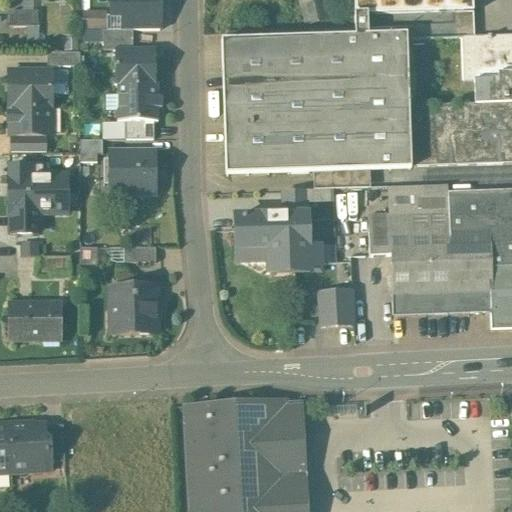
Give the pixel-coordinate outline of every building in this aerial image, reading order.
[(110,0),(111,18),(123,18),(151,18),(159,18),(159,0),(110,0)] [(511,37),(457,40),(456,15),(473,15),(472,0),(353,0),(355,32),(251,35),(251,47),(224,47),(227,133),(225,133),(226,156),(228,156),(228,176),(511,166),(511,37)] [(103,15),(83,15),(83,29),(103,29),(103,15)] [(151,18),(123,18),(123,32),(132,32),(151,32),(151,18)] [(123,32),(102,32),(102,47),(114,47),(115,86),(117,86),(155,86),(155,85),(154,51),(132,51),(132,32),(123,32)] [(80,55),(47,55),(47,69),(80,69),(80,55)] [(52,74),(7,74),(7,111),(10,111),(52,111),(52,74)] [(155,86),(117,86),(117,124),(125,124),(153,124),(157,124),(157,110),(161,110),(161,99),(157,99),(157,85),(155,85),(155,86)] [(52,111),(10,111),(10,116),(7,116),(7,125),(10,125),(10,137),(52,137),(52,111)] [(153,124),(125,124),(125,142),(153,142),(153,124)] [(102,142),(80,143),(80,157),(86,157),(103,157),(102,142)] [(155,154),(109,155),(109,197),(155,197),(155,154)] [(56,178),(8,178),(8,210),(25,210),(25,216),(39,216),(56,216),(56,178)] [(306,193),(283,194),(283,218),(307,218),(306,193)] [(511,197),(449,200),(449,215),(490,214),(492,274),(511,272),(511,197)] [(25,216),(25,210),(8,210),(8,216),(10,216),(10,236),(39,236),(39,216),(25,216)] [(449,215),(390,217),(368,218),(369,259),(391,258),(392,277),(391,277),(392,298),(393,319),(487,315),(487,317),(489,317),(489,315),(492,315),(492,274),(490,214),(449,215)] [(283,218),(235,220),(237,264),(269,263),(269,276),(309,275),(309,271),(321,270),(320,249),(308,250),(307,218),(283,218)] [(156,250),(123,250),(123,263),(156,263),(156,250)] [(70,259),(39,259),(39,274),(70,274),(70,259)] [(511,272),(492,274),(492,315),(493,330),(511,328),(511,272)] [(156,290),(110,290),(110,335),(156,335),(156,290)] [(350,295),(319,297),(321,330),(352,327),(350,295)] [(59,309),(8,308),(8,343),(41,344),(41,337),(59,337),(59,309)] [(285,415),(216,419),(216,410),(216,407),(213,408),(213,409),(187,410),(187,409),(184,409),(184,412),(185,412),(186,436),(185,436),(185,439),(186,439),(188,462),(186,462),(187,465),(188,465),(189,489),(188,489),(188,492),(189,492),(190,511),(305,511),(305,502),(306,502),(306,499),(305,499),(305,485),(305,482),(304,483),(302,448),(303,448),(303,445),(302,445),(302,434),(285,435),(284,417),(285,417),(285,415)] [(44,427),(25,428),(25,426),(8,427),(11,476),(50,474),(50,465),(49,443),(45,443),(44,429),(44,427)] [(0,476),(11,476),(8,427),(0,427),(0,476)] [(63,428),(44,429),(45,443),(49,443),(50,465),(65,464),(63,428)]
